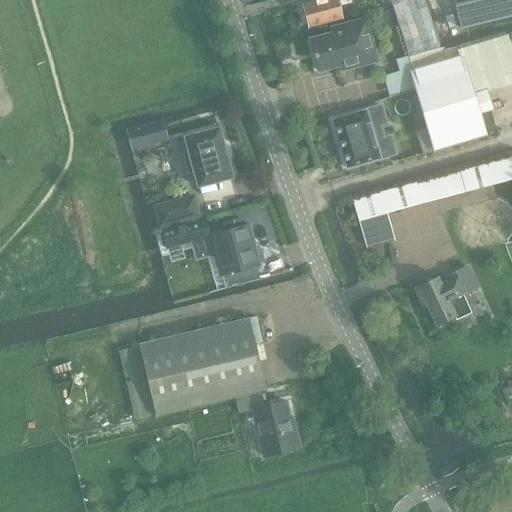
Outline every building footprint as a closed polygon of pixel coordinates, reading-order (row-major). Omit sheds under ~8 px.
[(338,5),(349,2),(348,0),(312,0),(302,3),(309,27),(342,18),(338,5)] [(423,0),(389,0),(409,59),(439,49),(423,0)] [(511,15),(511,0),(453,0),(461,29),(511,15)] [(392,10),(378,14),(382,30),(396,26),(392,10)] [(366,19),(331,28),(332,33),(310,39),(318,71),(340,65),(342,70),(377,61),(366,19)] [(511,50),(507,35),(458,50),(459,55),(469,88),(511,75),(511,50)] [(439,49),(409,59),(412,69),(459,55),(458,50),(456,46),(442,50),(442,49),(442,48),(439,49)] [(469,88),(459,55),(412,69),(437,150),(484,136),(469,88)] [(390,137),(383,139),(379,125),(385,123),(381,108),(380,105),(378,106),(378,107),(365,111),(365,110),(363,111),(334,120),(332,120),(332,122),(333,122),(346,167),(347,169),(349,168),(377,159),(378,160),(380,159),(393,155),(395,154),(390,137)] [(162,122),(155,124),(160,144),(167,142),(162,122)] [(197,187),(232,177),(218,127),(183,137),(188,152),(184,153),(189,172),(193,171),(197,187)] [(511,157),(355,200),(367,247),(389,241),(382,215),(511,179),(511,157)] [(155,207),(160,226),(198,216),(193,196),(155,207)] [(205,218),(160,231),(166,250),(211,237),(205,218)] [(220,276),(259,265),(248,225),(223,232),(223,234),(213,237),(214,240),(210,241),(220,276)] [(453,320),(470,313),(462,294),(464,293),(456,276),(440,284),(437,278),(413,289),(421,305),(425,303),(435,324),(452,317),(453,320)] [(138,345),(139,347),(118,352),(134,420),(155,415),(155,416),(234,398),(238,415),(251,410),(263,458),(296,450),(300,449),(295,429),(292,429),(285,402),(264,407),(260,392),(265,390),(249,319),(138,345)]
